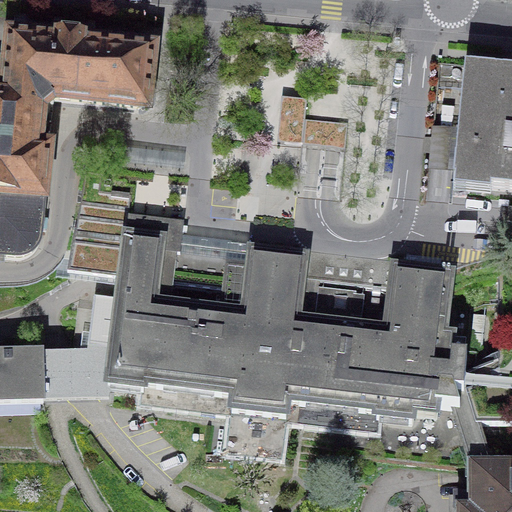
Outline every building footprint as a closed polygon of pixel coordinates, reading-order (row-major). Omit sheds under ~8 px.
[(57,41),(10,37),(10,39),(4,38),(2,61),(7,61),(4,92),(0,91),(0,259),(18,261),(21,261),(25,260),(28,258),(31,256),(34,254),(36,251),(38,247),(39,243),(39,240),(43,202),(44,202),(49,151),(48,151),(53,102),(138,110),(148,102),(150,82),(151,71),(155,68),(157,55),(149,47),(138,46),(133,49),(84,44),(84,42),(57,39),(57,41)] [(511,74),(455,70),(449,133),(430,131),(426,174),(443,175),(441,197),(479,200),(480,196),(511,199),(511,74)] [(279,99),(274,145),(323,150),(344,152),(346,126),(301,122),(303,102),(279,99)] [(184,155),(125,150),(124,165),(183,170),(184,155)] [(0,403),(108,400),(110,390),(142,393),(141,405),(231,416),(227,455),(281,462),(285,423),(376,434),(378,423),(412,426),(413,418),(436,420),(437,409),(454,411),(471,467),(471,473),(471,498),(456,498),(455,511),(511,511),(511,466),(497,467),(489,467),(477,426),(476,426),(466,392),(464,392),(465,383),(465,378),(467,357),(450,355),(452,341),(443,340),(451,278),(394,271),(387,335),(370,333),(371,324),(359,323),(362,297),(355,296),(356,290),(336,287),(336,293),(319,290),(320,283),(302,281),(305,260),(252,253),(250,266),(239,265),(227,263),(224,290),(220,290),(218,303),(222,303),(221,315),(169,309),(176,256),(180,256),(184,223),(183,223),(182,225),(130,218),(130,217),(129,217),(119,298),(94,295),(94,302),(80,300),(74,346),(88,348),(87,351),(0,354),(0,403)] [(511,427),(511,447),(511,459),(511,254),(503,258),(503,274),(504,339),(511,338),(511,382),(465,378),(465,383),(464,392),(466,392),(476,426),(477,426),(489,467),(497,467),(486,427),(511,427)]
